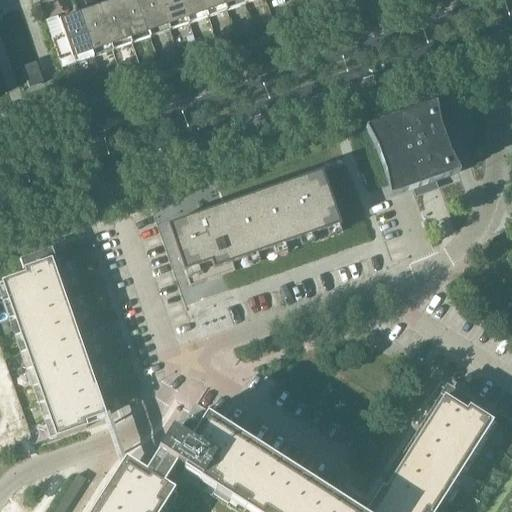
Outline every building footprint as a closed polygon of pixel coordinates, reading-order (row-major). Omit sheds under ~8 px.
[(132,45),(150,39),(136,0),(121,0),(116,2),(132,45)] [(158,0),(136,0),(150,39),(170,32),(158,0)] [(158,0),(170,32),(189,26),(179,0),(158,0)] [(179,0),(189,26),(208,19),(200,0),(179,0)] [(222,0),(200,0),(208,19),(226,12),(222,0)] [(222,0),(226,12),(245,6),(243,0),(222,0)] [(113,52),(132,45),(116,2),(97,8),(113,52)] [(97,8),(79,15),(94,59),(113,52),(97,8)] [(94,59),(79,15),(59,22),(64,37),(53,41),(62,70),(94,59)] [(131,61),(119,65),(123,75),(134,71),(131,61)] [(36,63),(22,68),(29,90),(43,85),(36,63)] [(77,83),(69,86),(72,95),(80,92),(77,83)] [(402,196),(449,179),(447,172),(442,158),(449,156),(444,142),(439,128),(432,131),(425,110),(375,127),(382,148),(376,151),(385,178),(392,175),(397,189),(399,196),(402,196)] [(268,199),(241,208),(215,217),(213,211),(213,210),(196,216),(168,226),(172,239),(184,273),(189,289),(225,276),(235,273),(234,272),(232,264),(245,260),(257,255),(258,255),(272,250),(285,246),(299,241),(312,236),(327,231),(339,227),(341,226),(327,187),(322,172),(307,178),(309,184),(295,189),(268,199)] [(76,249),(79,259),(93,254),(90,245),(76,249)] [(79,259),(76,249),(62,254),(65,263),(79,259)] [(104,418),(74,332),(50,263),(53,262),(51,257),(47,258),(22,267),(25,276),(1,284),(56,440),(87,429),(85,425),(104,418)] [(88,283),(91,292),(105,287),(102,278),(88,283)] [(91,292),(88,283),(74,288),(77,297),(91,292)] [(100,317),(103,326),(117,321),(114,312),(100,317)] [(103,326),(100,317),(86,322),(89,331),(103,326)] [(112,351),(115,360),(129,355),(126,346),(112,351)] [(115,360),(112,351),(98,356),(101,365),(115,360)] [(410,389),(418,395),(427,382),(418,377),(410,389)] [(138,380),(124,385),(127,395),(141,390),(138,380)] [(127,395),(124,385),(110,390),(113,399),(127,395)] [(418,395),(410,389),(402,402),(406,404),(410,407),(418,395)] [(435,511),(492,424),(468,409),(464,407),(464,406),(448,396),(445,394),(442,399),(444,400),(373,511),(341,511),(192,416),(179,437),(171,433),(157,455),(184,472),(183,473),(184,474),(244,511),(435,511)] [(391,420),(399,425),(407,412),(403,410),(399,407),(391,420)] [(399,425),(391,420),(383,432),(387,435),(391,438),(399,425)] [(372,450),(380,455),(388,443),(383,440),(380,438),(372,450)] [(380,455),(372,450),(364,463),(372,468),(380,455)] [(126,469),(99,511),(161,511),(173,493),(146,475),(143,480),(126,469)] [(69,489),(78,494),(86,481),(77,476),(69,489)] [(78,494),(69,489),(61,501),(70,506),(78,494)] [(65,511),(70,506),(61,501),(54,511),(65,511)]
